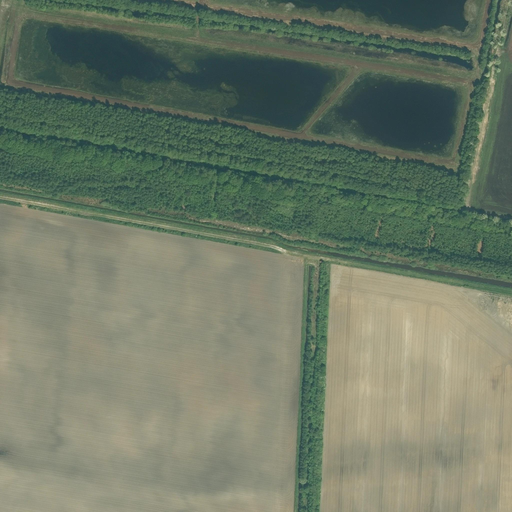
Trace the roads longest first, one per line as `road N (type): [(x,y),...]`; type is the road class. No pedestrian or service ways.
road 1 (track): [(511,220),(0,127)]
road 2 (track): [(465,213),(509,0)]
